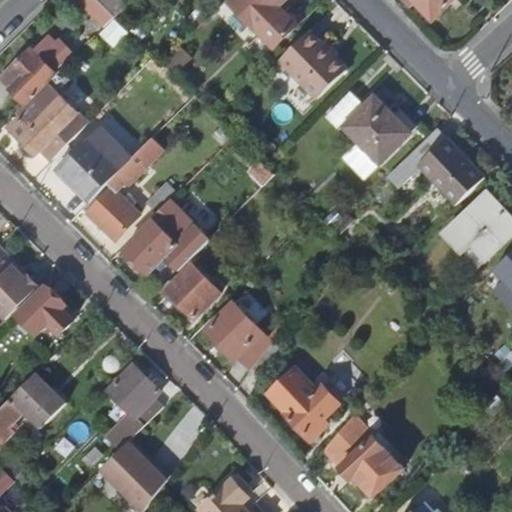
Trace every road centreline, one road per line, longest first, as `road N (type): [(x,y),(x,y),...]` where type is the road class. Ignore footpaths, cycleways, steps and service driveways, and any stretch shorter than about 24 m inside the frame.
road 1 (unclassified): [(0,182),(319,511)]
road 2 (residential): [(448,87),(362,0)]
